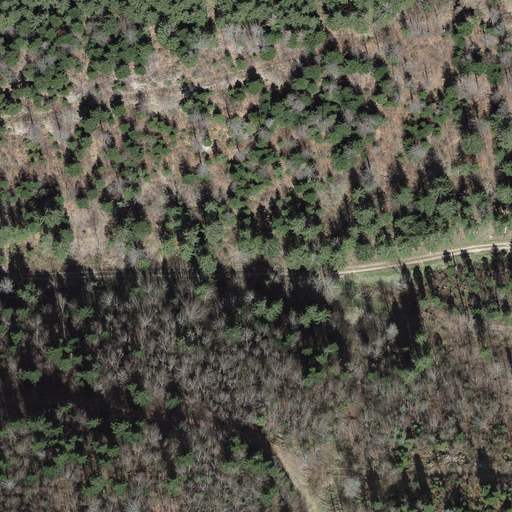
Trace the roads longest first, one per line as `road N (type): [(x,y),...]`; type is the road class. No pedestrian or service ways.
road 1 (track): [(0,275),(299,273),(511,249)]
road 2 (track): [(426,0),(385,30),(326,50),(0,123)]
road 3 (track): [(0,402),(97,409),(253,438),(278,454),(311,511)]
road 4 (track): [(357,511),(382,490),(424,474),(511,472)]
